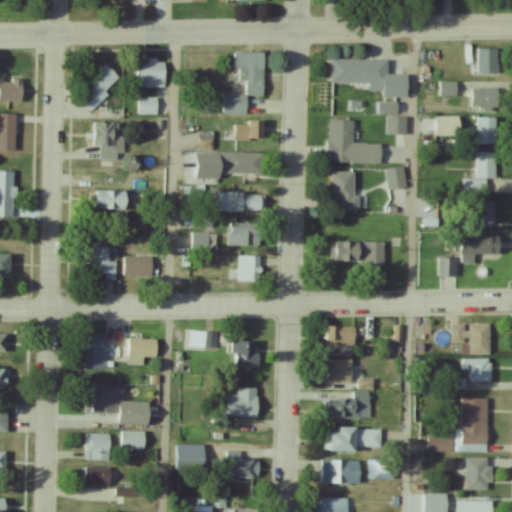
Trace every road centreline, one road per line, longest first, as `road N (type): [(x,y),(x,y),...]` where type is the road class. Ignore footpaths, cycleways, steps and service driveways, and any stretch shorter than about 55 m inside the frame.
road 1 (residential): [(281,511),(295,0)]
road 2 (residential): [(0,35),(511,24)]
road 3 (residential): [(511,303),(0,307)]
road 4 (residential): [(42,511),(51,35)]
